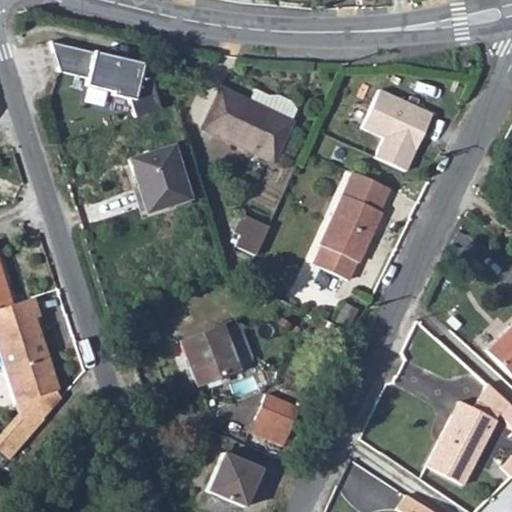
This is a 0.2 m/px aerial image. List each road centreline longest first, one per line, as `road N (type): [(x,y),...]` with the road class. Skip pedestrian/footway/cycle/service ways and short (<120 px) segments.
road 1 (unclassified): [(298,511),(511,61)]
road 2 (unclassified): [(148,511),(0,49)]
road 3 (secondary): [(511,12),(331,31),(219,24),(101,0)]
